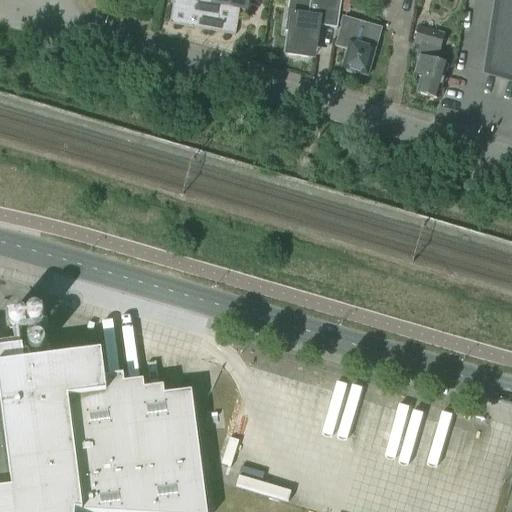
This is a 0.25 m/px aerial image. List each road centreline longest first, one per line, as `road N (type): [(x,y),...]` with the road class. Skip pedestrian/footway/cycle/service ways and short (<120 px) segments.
road 1 (tertiary): [(511,391),(0,243)]
road 2 (residential): [(511,160),(37,24)]
road 3 (unknown): [(172,292),(300,474),(357,511)]
